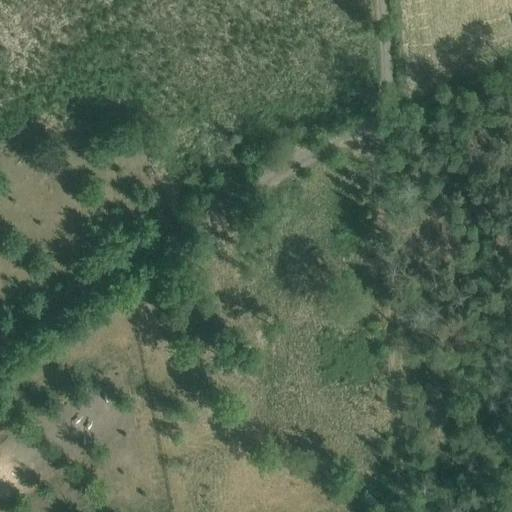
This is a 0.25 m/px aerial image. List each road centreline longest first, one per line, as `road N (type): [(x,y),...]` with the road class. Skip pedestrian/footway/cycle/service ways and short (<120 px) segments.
road 1 (unclassified): [(0,356),(363,120),(376,89),(369,0)]
road 2 (track): [(395,511),(363,120)]
